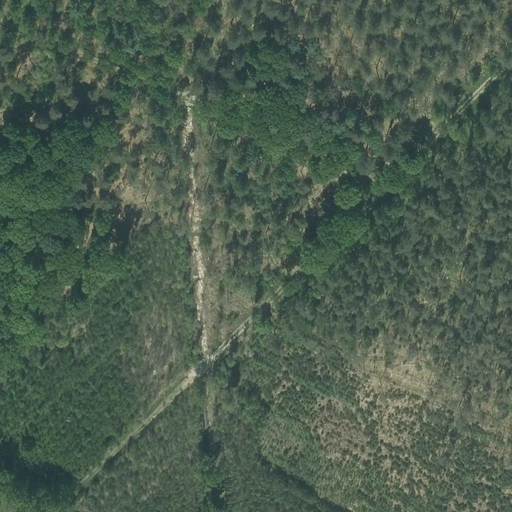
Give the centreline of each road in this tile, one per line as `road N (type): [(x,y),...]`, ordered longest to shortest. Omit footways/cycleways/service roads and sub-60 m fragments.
road 1 (track): [(63,511),(391,179)]
road 2 (track): [(391,179),(0,8)]
road 3 (track): [(511,59),(391,179)]
